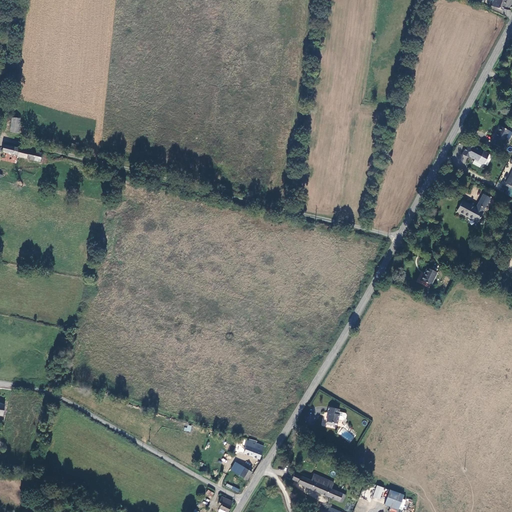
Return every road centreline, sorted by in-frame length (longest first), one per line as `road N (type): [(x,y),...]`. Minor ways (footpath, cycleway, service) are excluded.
road 1 (unclassified): [(399,239),(0,139)]
road 2 (secondary): [(243,501),(399,239)]
road 3 (unclassified): [(243,501),(52,395),(0,382)]
road 4 (secondary): [(399,239),(511,23)]
